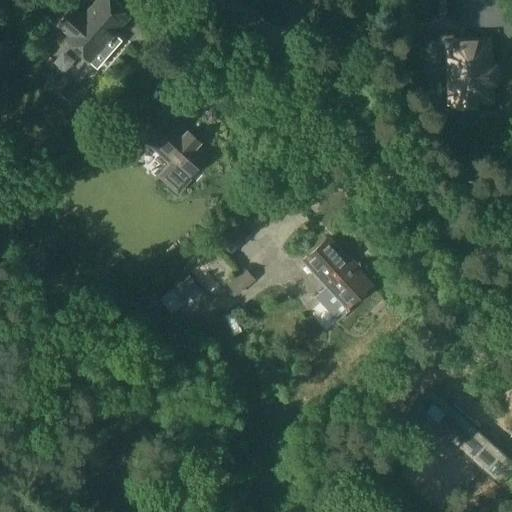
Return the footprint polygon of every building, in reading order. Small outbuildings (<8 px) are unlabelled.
[(88,59),(98,68),(122,42),(113,34),(127,17),(122,12),(121,8),(119,4),(116,2),(112,0),(110,0),(97,0),(84,16),(66,0),(56,0),(43,15),(66,35),(64,38),(88,59)] [(456,0),(433,0),(435,28),(457,28),(456,0)] [(489,36),(447,38),(450,99),(453,99),(453,103),(475,102),(475,98),(491,97),(490,79),(494,79),(494,62),(490,62),(489,36)] [(136,131),(149,142),(173,165),(163,175),(178,188),(208,156),(189,138),(192,134),(178,121),(166,137),(150,123),(148,117),(152,116),(147,92),(115,97),(120,124),(134,121),(136,131)] [(84,130),(90,143),(106,136),(101,123),(84,130)] [(304,259),(327,284),(315,296),(338,320),(349,309),(346,306),(372,283),(349,256),(348,257),(329,236),(304,259)] [(236,298),(255,282),(245,270),(226,286),(236,298)] [(184,303),(202,289),(191,274),(173,285),(184,303)] [(419,414),(507,492),(511,486),(511,460),(487,438),(490,434),(461,408),(458,412),(437,394),(419,414)]
